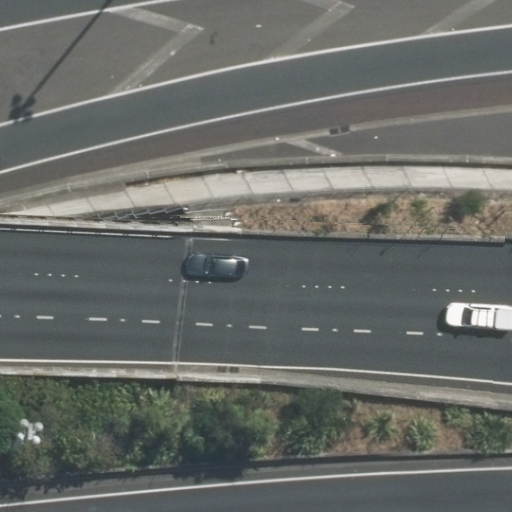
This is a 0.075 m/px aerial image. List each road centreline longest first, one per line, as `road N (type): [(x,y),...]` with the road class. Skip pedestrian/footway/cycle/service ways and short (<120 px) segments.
road 1 (motorway): [(511,54),(343,71),(0,142)]
road 2 (motorway): [(511,297),(0,261)]
road 3 (motorway): [(511,490),(143,511)]
